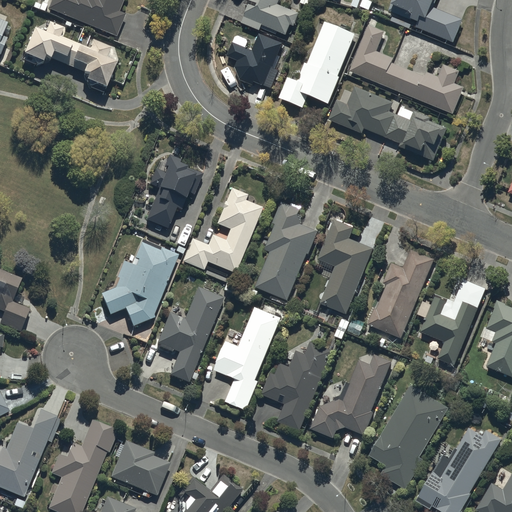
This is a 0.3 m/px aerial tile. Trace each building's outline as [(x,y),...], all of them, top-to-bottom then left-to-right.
[(50,0),(48,7),(116,36),(126,12),(120,10),(123,0),(50,0)] [(259,28),(260,26),(277,33),(278,30),(285,34),(290,23),(293,24),(299,12),(277,3),(278,0),(244,0),(243,2),(248,4),(241,21),(259,28)] [(417,22),(416,25),(454,41),(463,18),(434,6),(436,0),(391,0),(391,1),(392,1),(389,9),(393,10),(390,19),(410,27),(413,20),(417,22)] [(354,32),(324,20),(308,62),(305,61),(298,78),(289,75),(280,97),(303,106),(308,93),(328,101),(339,76),(337,75),(354,32)] [(84,69),(87,76),(105,84),(117,60),(107,56),(110,47),(93,38),(90,46),(60,36),(64,27),(50,21),(47,30),(35,25),(23,51),(43,58),(52,55),(84,69)] [(368,23),(349,70),(453,112),(464,85),(455,82),(460,70),(444,63),(439,76),(426,71),(425,75),(391,62),(393,57),(376,50),(384,30),(368,23)] [(235,64),(240,78),(253,84),(255,80),(271,86),(278,69),(275,67),(280,55),(277,54),(282,43),(259,33),(253,49),(245,46),(248,39),(236,34),(227,54),(237,59),(235,64)] [(362,131),(364,127),(400,142),(399,144),(433,158),(446,127),(428,119),(430,117),(414,110),(413,111),(401,106),(398,114),(389,110),(393,101),(355,85),(348,103),(338,98),(330,117),(362,131)] [(169,166),(166,172),(155,168),(149,183),(159,187),(146,219),(168,227),(176,206),(181,208),(188,191),(194,193),(202,173),(186,167),(187,164),(179,160),(180,158),(170,154),(166,165),(169,166)] [(209,262),(237,273),(263,208),(246,201),(249,195),(233,188),(219,223),(231,228),(226,240),(214,235),(210,245),(193,238),(184,261),(205,270),(209,262)] [(287,299),(306,253),(308,254),(318,231),(300,223),(298,213),(300,208),(281,201),(272,223),(274,224),(264,248),(269,251),(255,286),(287,299)] [(347,313),(373,248),(349,238),(353,227),(336,220),(320,259),(336,266),(321,303),(347,313)] [(119,279),(115,287),(102,293),(111,314),(126,308),(133,325),(155,317),(154,314),(179,255),(163,248),(164,247),(144,239),(136,257),(139,258),(136,265),(124,260),(117,278),(119,279)] [(401,338),(433,260),(410,250),(403,267),(391,262),(382,283),(387,285),(377,308),(374,307),(367,324),(401,338)] [(0,267),(0,308),(4,310),(0,320),(0,322),(21,330),(30,307),(13,300),(22,277),(0,267)] [(454,364),(485,286),(463,277),(453,300),(436,293),(432,303),(422,300),(417,314),(426,317),(421,331),(445,340),(438,358),(454,364)] [(190,382),(224,297),(199,287),(187,318),(171,311),(158,345),(173,351),(174,349),(181,352),(171,374),(190,382)] [(511,375),(511,307),(496,300),(485,327),(495,331),(488,348),(493,350),(487,365),(511,375)] [(254,380),(280,318),(254,307),(238,346),(225,341),(213,369),(235,378),(225,401),(246,409),(257,382),(254,380)] [(320,310),(316,319),(335,327),(339,319),(320,310)] [(365,322),(353,316),(347,330),(359,335),(365,322)] [(350,321),(342,317),(334,334),(342,338),(350,321)] [(373,344),(383,347),(386,339),(376,336),(373,344)] [(299,430),(331,350),(308,341),(303,353),(296,351),(289,368),(278,363),(274,374),(269,372),(260,395),(284,405),(277,421),(299,430)] [(345,381),(340,394),(333,397),(334,401),(318,406),(310,429),(333,437),(336,430),(343,427),(363,435),(372,413),(370,412),(391,361),(373,354),(359,359),(349,383),(345,381)] [(448,407),(410,385),(369,455),(386,465),(380,475),(405,489),(422,459),(418,457),(448,407)] [(0,416),(9,412),(0,393),(0,416)] [(0,486),(24,496),(46,439),(51,441),(61,416),(39,408),(31,427),(16,421),(6,448),(2,446),(0,450),(0,486)] [(61,511),(82,511),(107,451),(110,452),(119,429),(94,418),(82,445),(73,442),(68,456),(60,453),(52,473),(63,477),(50,507),(61,511)] [(430,510),(432,506),(442,511),(460,511),(471,494),(469,492),(501,438),(485,429),(482,434),(469,427),(456,449),(453,447),(447,457),(442,455),(415,501),(430,510)] [(126,440),(124,445),(120,443),(115,456),(119,457),(111,476),(144,490),(142,494),(150,497),(151,493),(157,495),(171,462),(152,454),(153,452),(126,440)] [(180,511),(178,511),(226,511),(244,490),(224,474),(210,491),(193,477),(178,496),(181,497),(179,500),(180,511)] [(511,511),(511,476),(504,490),(492,483),(476,509),(480,511),(511,511)] [(107,496),(100,511),(136,511),(134,511),(136,508),(107,496)]
